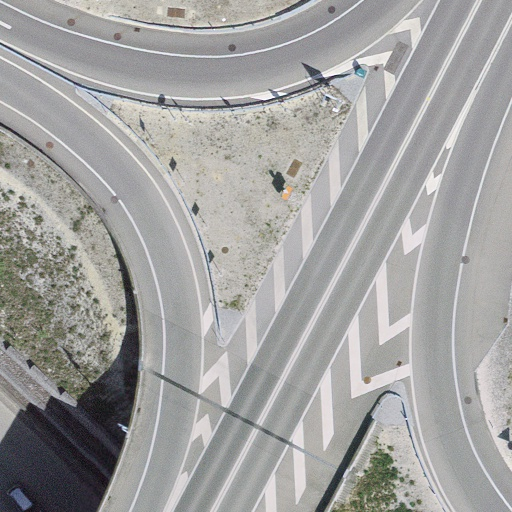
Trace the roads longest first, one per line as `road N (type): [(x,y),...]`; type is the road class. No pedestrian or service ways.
road 1 (trunk): [(214,511),(478,0)]
road 2 (trunk): [(0,79),(92,146),(133,191),(167,256),(182,314),(178,385),(142,511)]
road 3 (trunk): [(479,511),(452,459),(432,386),(432,315),(474,137),(511,53)]
road 4 (trunk): [(381,0),(347,32),(282,65),(223,78),(152,72),(0,17)]
